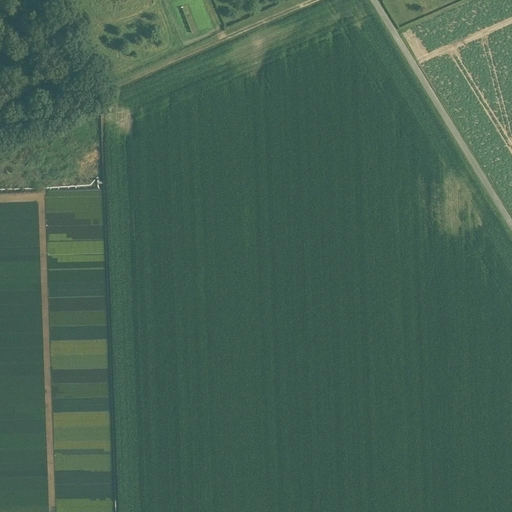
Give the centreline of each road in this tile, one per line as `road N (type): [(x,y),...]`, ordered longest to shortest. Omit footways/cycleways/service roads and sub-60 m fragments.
road 1 (track): [(321,0),(0,138)]
road 2 (residential): [(376,0),(511,217)]
